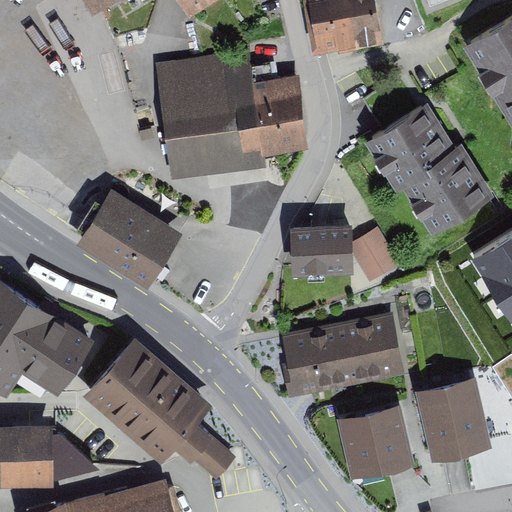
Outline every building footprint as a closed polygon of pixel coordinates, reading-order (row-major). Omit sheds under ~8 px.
[(311,0),(319,43),(337,40),(331,0),(311,0)] [(331,0),(337,40),(355,37),(348,0),(331,0)] [(348,0),(355,37),(379,33),(374,0),(348,0)] [(511,14),(471,40),(486,65),(490,62),(503,83),(499,85),(511,106),(511,14)] [(249,51),(162,63),(175,160),(193,158),(195,169),(217,166),(215,155),(262,149),(251,64),(249,51)] [(270,61),(251,64),(262,149),(264,148),(264,147),(305,141),(297,79),(295,79),(295,75),(280,77),(280,76),(272,77),(270,61)] [(421,105),(373,135),(382,150),(385,148),(395,163),(391,165),(402,183),(409,179),(419,196),(422,193),(431,208),(428,210),(437,226),(486,196),(456,146),(449,150),(421,105)] [(109,195),(82,236),(147,278),(174,237),(146,219),(150,213),(134,203),(131,209),(109,195)] [(350,225),(294,227),(295,266),(351,264),(350,225)] [(375,232),(362,240),(378,265),(391,257),(375,232)] [(511,233),(471,259),(511,322),(511,233)] [(89,338),(0,279),(0,383),(5,387),(21,362),(57,386),(89,338)] [(388,319),(290,337),(295,364),(287,366),(291,388),(320,383),(320,380),(397,365),(388,319)] [(132,341),(91,387),(163,450),(178,433),(195,448),(207,434),(209,432),(192,417),(204,404),(132,341)] [(471,380),(423,391),(436,449),(441,448),(442,452),(464,447),(463,443),(485,438),(471,380)] [(396,407),(345,419),(356,468),(407,456),(396,407)] [(46,426),(0,426),(0,463),(47,463),(46,426)] [(87,476),(99,462),(59,428),(47,441),(87,476)] [(232,455),(207,434),(195,448),(192,452),(216,473),(232,455)] [(103,493),(26,511),(173,511),(167,486),(129,497),(127,486),(102,491),(103,493)]
